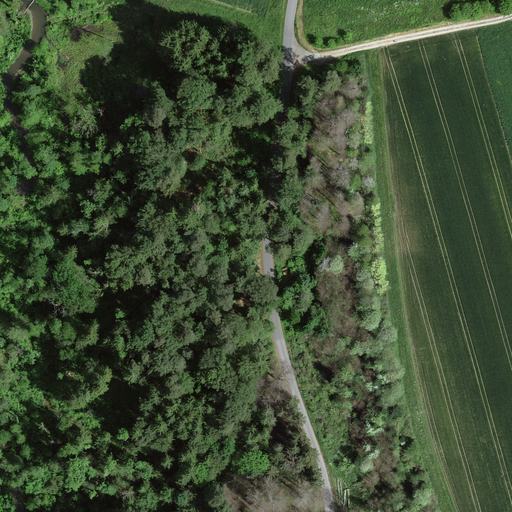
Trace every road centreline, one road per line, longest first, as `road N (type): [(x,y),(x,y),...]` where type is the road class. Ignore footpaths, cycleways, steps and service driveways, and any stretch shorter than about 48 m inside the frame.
road 1 (tertiary): [(329,511),(268,276),(292,0)]
road 2 (track): [(285,62),(511,16)]
